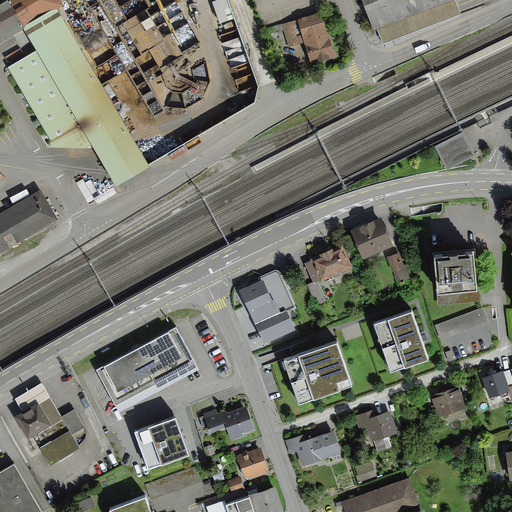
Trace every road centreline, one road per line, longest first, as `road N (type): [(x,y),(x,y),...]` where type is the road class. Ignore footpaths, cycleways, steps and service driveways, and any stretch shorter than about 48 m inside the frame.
road 1 (residential): [(367,70),(277,112),(88,232)]
road 2 (primary): [(202,274),(336,210),(410,189),(491,181)]
road 3 (residential): [(505,350),(270,434)]
road 4 (primary): [(0,386),(202,274)]
road 5 (unclassified): [(88,232),(0,79)]
road 6 (residential): [(202,274),(270,434)]
road 7 (residential): [(505,350),(491,181)]
road 8 (tertiary): [(511,5),(367,70)]
